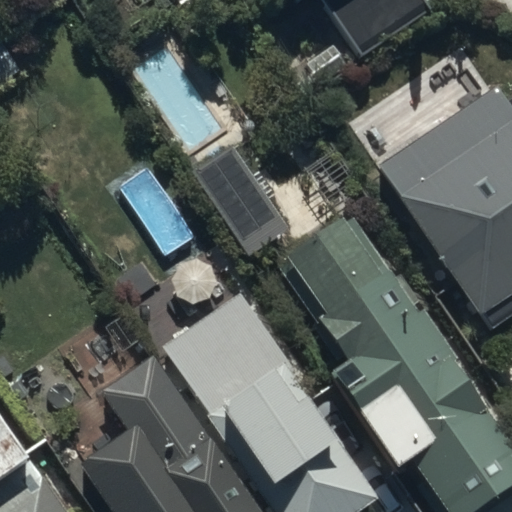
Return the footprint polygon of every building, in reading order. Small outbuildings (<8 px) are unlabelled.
[(261,0),(270,12),(277,8),(285,20),(307,5),(314,16),(320,12),(360,72),(430,26),(412,0),(261,0)] [(511,106),(502,113),(494,101),(376,178),(478,335),(485,330),(491,339),(511,325),(511,106)] [(68,148),(31,174),(78,242),(115,216),(68,148)] [(228,160),(192,184),(237,250),(273,226),(228,160)] [(387,290),(350,233),(277,282),(342,380),(325,392),(393,494),(410,483),(429,511),(498,511),(511,503),(511,479),(448,384),(457,378),(395,285),(387,290)] [(371,511),(236,309),(159,360),(260,511),(371,511)] [(244,511),(149,373),(102,405),(127,441),(74,478),(97,511),(244,511)] [(0,455),(0,501),(21,487),(0,455)] [(49,511),(39,497),(16,511),(49,511)]
